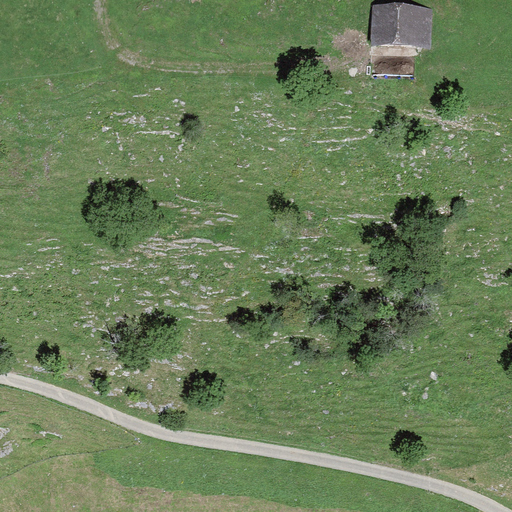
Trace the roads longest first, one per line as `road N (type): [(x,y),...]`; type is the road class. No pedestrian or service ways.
road 1 (track): [(511,495),(422,456),(187,407),(0,339)]
road 2 (track): [(174,0),(236,15),(363,0)]
